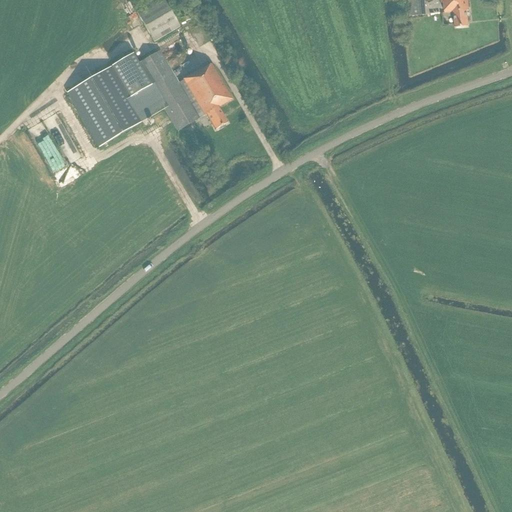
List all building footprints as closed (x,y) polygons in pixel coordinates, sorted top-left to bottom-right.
[(120,0),(128,11),(134,7),(129,0),(120,0)] [(154,42),(180,27),(163,0),(158,0),(137,13),(154,42)] [(425,15),(423,0),(406,0),(408,17),(425,15)] [(467,10),(469,10),(467,0),(441,0),(442,3),(444,3),(445,13),(454,12),(456,28),(468,27),(467,10)] [(199,31),(194,34),(201,45),(207,43),(199,31)] [(184,79),(184,80),(178,83),(159,52),(138,64),(133,55),(67,93),(99,147),(145,120),(135,103),(154,91),(178,131),(199,119),(197,115),(203,112),(205,115),(206,114),(216,130),(228,123),(219,107),(232,99),(211,64),(203,69),(202,68),(184,79)] [(72,170),(85,162),(60,122),(62,136),(57,139),(58,151),(62,157),(62,159),(69,170),(57,178),(58,184),(62,191),(66,190),(78,183),(77,179),(72,170)]
